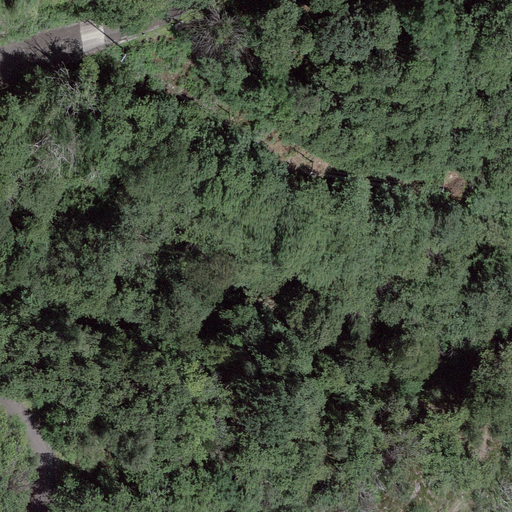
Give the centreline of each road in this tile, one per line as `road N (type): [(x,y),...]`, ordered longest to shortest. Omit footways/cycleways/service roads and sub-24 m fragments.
road 1 (unclassified): [(176,0),(0,69)]
road 2 (unclassified): [(0,400),(35,437),(46,466),(37,511)]
